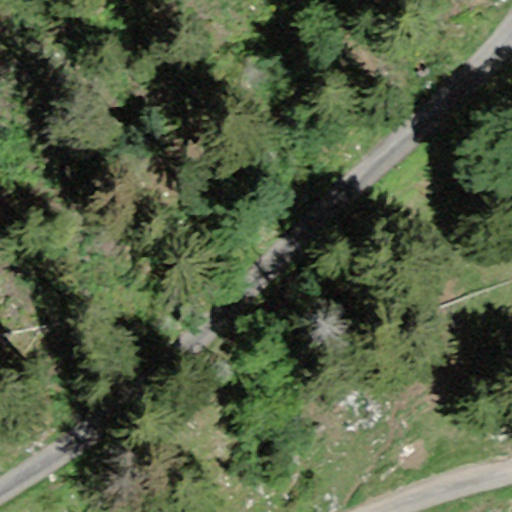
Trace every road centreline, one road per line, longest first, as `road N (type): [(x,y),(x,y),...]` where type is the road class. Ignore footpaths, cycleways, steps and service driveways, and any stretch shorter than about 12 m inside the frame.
road 1 (unclassified): [(511,40),(141,388),(0,489)]
road 2 (unclassified): [(378,511),(511,471)]
